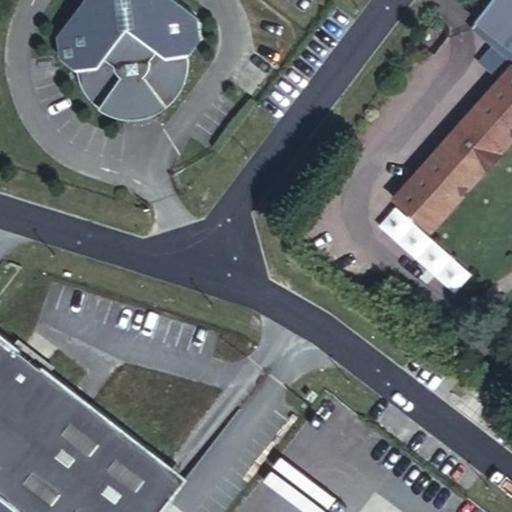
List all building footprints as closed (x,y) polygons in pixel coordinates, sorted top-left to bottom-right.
[(196,16),(175,0),(82,0),(56,33),(59,54),(75,67),(95,64),(127,25),(166,57),(185,54),(199,38),(196,16)] [(511,0),(492,0),(477,21),(511,48),(511,57),(503,67),(511,74),(511,0)] [(511,57),(511,48),(477,21),(466,34),(503,67),(511,57)] [(186,56),(185,54),(166,57),(127,25),(95,64),(75,67),(76,69),(76,71),(76,72),(77,75),(77,76),(78,78),(79,82),(81,85),(82,88),(84,91),(85,92),(86,94),(87,95),(89,97),(90,98),(91,100),(97,105),(101,107),(102,108),(104,109),(106,110),(107,111),(120,115),(124,115),(126,116),(132,116),(134,116),(138,116),(144,114),(145,114),(147,113),(149,113),(151,112),(153,111),(155,110),(158,108),(160,108),(161,106),(163,106),(164,104),(167,102),(169,100),(170,99),(172,98),(173,96),(174,94),(175,93),(179,88),(179,86),(181,84),(181,83),(183,79),(183,77),(184,73),(185,72),(185,70),(185,68),(185,66),(186,64),(186,60),(186,58),(186,56)] [(511,74),(503,67),(385,203),(420,232),(511,127),(511,74)] [(0,327),(0,511),(160,511),(175,493),(153,475),(167,456),(0,327)] [(190,474),(167,456),(153,475),(175,493),(190,474)] [(265,511),(253,502),(244,511),(265,511)]
